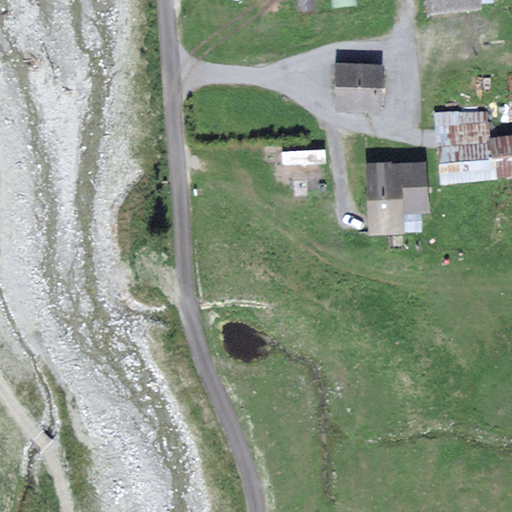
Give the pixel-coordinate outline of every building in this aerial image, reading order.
[(315,9),(314,0),(299,0),(300,9),(315,9)] [(431,0),(433,12),(480,7),(479,2),(478,0),(431,0)] [(379,64),(340,64),(339,107),(378,108),(379,64)] [(486,113),(439,118),(444,172),(445,181),(511,173),(511,137),(489,140),(486,113)] [(392,163),(368,164),(372,232),(401,230),(400,210),(426,208),(424,165),(393,166),(392,163)] [(326,192),(324,172),(304,174),(306,194),(326,192)]
